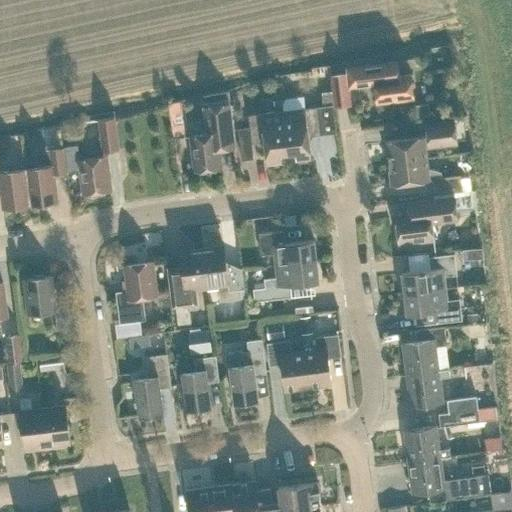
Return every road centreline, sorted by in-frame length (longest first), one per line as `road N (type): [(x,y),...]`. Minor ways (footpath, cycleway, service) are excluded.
road 1 (residential): [(75,233),(148,214),(257,201),(341,202)]
road 2 (residential): [(109,452),(129,458),(350,430)]
road 3 (residential): [(341,202),(372,394),(350,430)]
road 4 (residential): [(109,452),(100,437),(75,233)]
road 5 (residential): [(0,494),(65,486),(109,452)]
